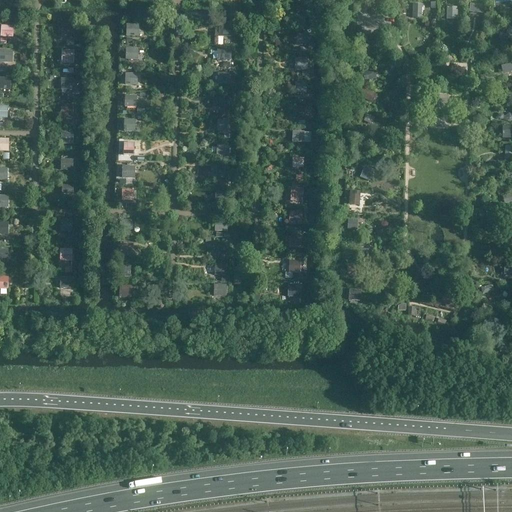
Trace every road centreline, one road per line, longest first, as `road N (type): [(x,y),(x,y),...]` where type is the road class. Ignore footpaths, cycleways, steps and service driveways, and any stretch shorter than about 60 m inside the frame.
road 1 (motorway): [(511,434),(0,399)]
road 2 (motorway): [(511,468),(224,483),(56,511)]
